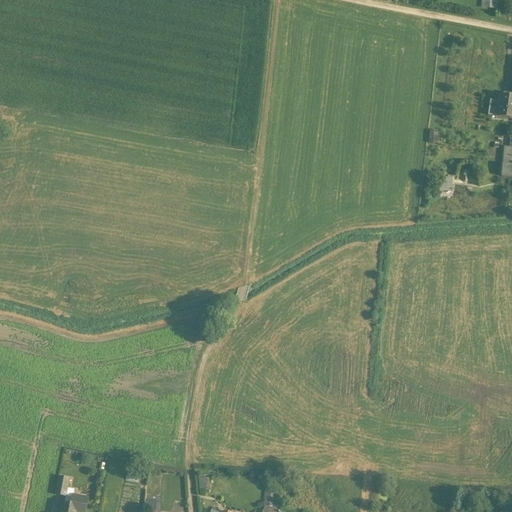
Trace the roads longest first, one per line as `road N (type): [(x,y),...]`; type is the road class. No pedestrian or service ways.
road 1 (track): [(278,0),(240,301),(201,361),(187,447),(194,511)]
road 2 (track): [(361,0),(511,31)]
